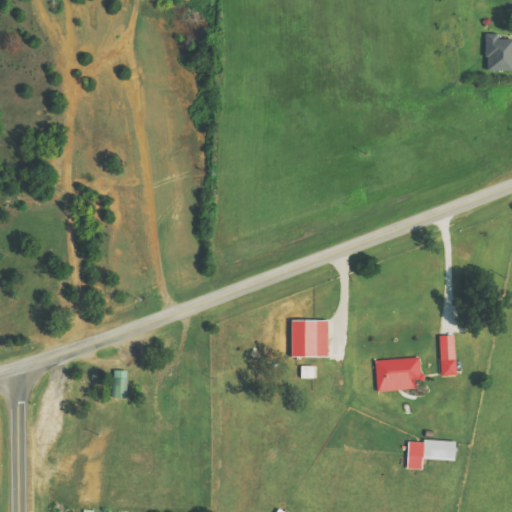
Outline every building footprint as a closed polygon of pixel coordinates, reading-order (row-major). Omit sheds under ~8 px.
[(511,37),(486,36),(485,71),(511,71),(511,37)] [(328,321),(291,321),(291,357),(328,357),(328,321)] [(441,377),(456,377),(454,336),(440,336),(441,377)] [(375,360),(376,391),(415,390),(415,377),(420,377),(420,359),(375,360)] [(314,367),(301,366),(301,379),(313,379),(314,367)] [(126,398),(127,371),(113,371),(112,398),(126,398)] [(408,440),(407,470),(422,470),(422,458),(454,459),(455,442),(408,440)]
